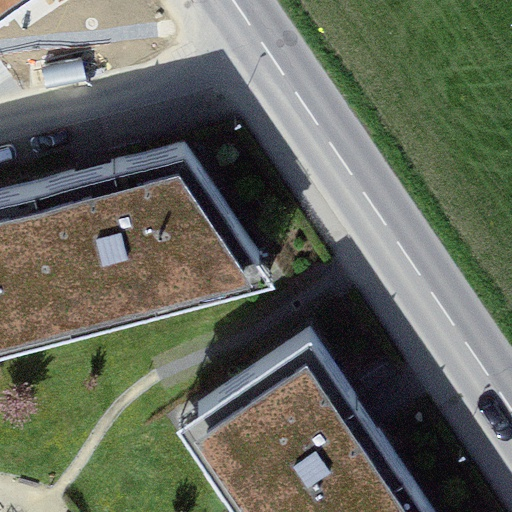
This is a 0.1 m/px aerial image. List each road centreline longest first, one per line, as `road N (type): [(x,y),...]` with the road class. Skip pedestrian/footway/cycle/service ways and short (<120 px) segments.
road 1 (secondary): [(511,414),(260,37)]
road 2 (residential): [(0,122),(159,79),(260,37)]
